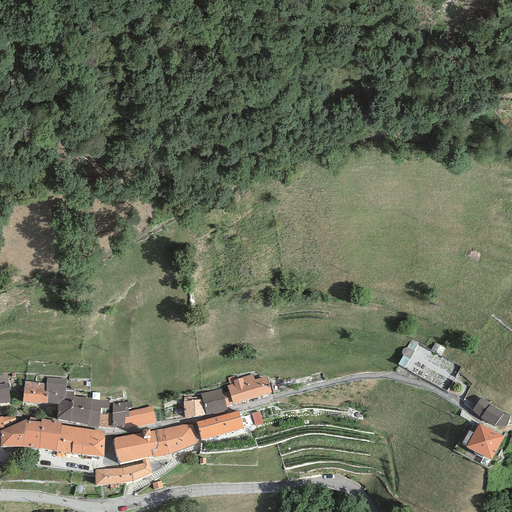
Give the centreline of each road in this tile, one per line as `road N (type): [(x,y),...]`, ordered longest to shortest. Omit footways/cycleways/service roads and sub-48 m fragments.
road 1 (unclassified): [(504,431),(431,388),(386,375),(118,431),(0,415)]
road 2 (tertiary): [(373,511),(346,486),(322,482),(102,507),(0,495)]
